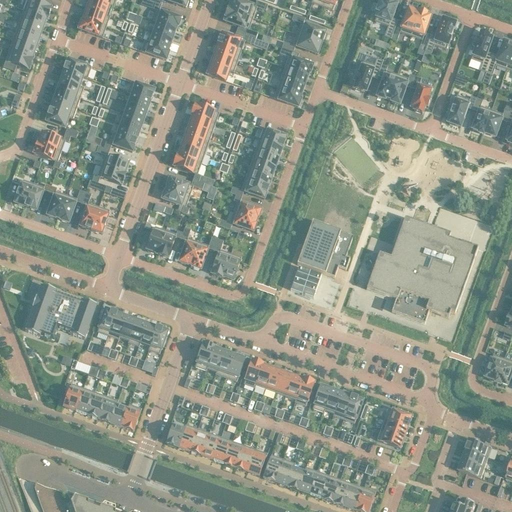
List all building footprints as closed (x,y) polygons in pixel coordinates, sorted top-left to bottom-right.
[(27,0),(27,1),(23,11),(46,19),(46,20),(47,20),(51,9),(40,5),(42,0),(27,0)] [(90,0),(87,10),(105,17),(106,16),(109,7),(109,6),(90,0)] [(90,0),(109,6),(109,7),(113,9),(114,8),(116,0),(90,0)] [(150,0),(150,2),(150,3),(155,5),(161,7),(161,6),(163,1),(185,9),(185,8),(186,8),(188,2),(188,0),(150,0)] [(229,7),(230,7),(228,11),(227,11),(253,20),(256,9),(266,12),(268,6),(256,2),(254,8),(232,0),(232,1),(231,1),(229,7)] [(313,0),(311,5),(322,8),(324,0),(313,0)] [(324,0),(322,8),(332,12),(336,1),(336,2),(336,0),(324,0)] [(378,14),(374,23),(387,28),(384,38),(390,40),(391,40),(394,32),(396,25),(397,22),(391,20),(396,6),(394,5),(394,4),(385,0),(385,1),(382,1),(380,5),(379,5),(376,13),(378,14)] [(153,22),(157,24),(176,30),(177,27),(178,28),(181,20),(159,12),(161,7),(155,5),(153,10),(156,11),(153,22)] [(291,7),(289,11),(304,16),(306,12),(291,7)] [(396,25),(394,32),(410,38),(419,13),(415,12),(415,11),(409,9),(409,10),(408,9),(405,16),(403,22),(402,27),(396,25)] [(87,10),(83,20),(106,28),(110,18),(106,16),(105,17),(87,10)] [(23,11),(20,21),(43,30),(46,20),(46,19),(23,11)] [(246,30),(244,36),(250,38),(256,40),(258,34),(249,31),(253,20),(227,11),(225,18),(225,19),(224,23),(246,30)] [(419,13),(410,38),(411,38),(422,42),(420,46),(426,48),(430,37),(424,35),(431,17),(427,16),(427,15),(419,13),(419,12),(419,13)] [(300,24),(296,36),(321,44),(323,40),(325,34),(325,33),(303,25),(305,19),(294,15),(292,21),(300,24)] [(310,17),(309,21),(324,26),(325,22),(310,17)] [(81,23),(78,30),(79,31),(98,37),(102,39),(106,28),(83,20),(82,23),(81,23)] [(426,48),(424,52),(431,55),(434,47),(446,51),(450,39),(453,32),(455,24),(453,23),(445,20),(445,21),(443,20),(440,28),(439,28),(437,34),(437,36),(431,34),(430,37),(426,48)] [(20,21),(16,32),(39,40),(43,30),(20,21)] [(157,24),(154,34),(172,40),(176,30),(157,24)] [(16,32),(12,42),(35,50),(39,40),(16,32)] [(475,49),(471,61),(481,65),(479,72),(486,74),(492,55),(487,53),(487,51),(488,51),(490,46),(489,46),(492,38),(490,38),(491,36),(481,32),(478,40),(475,39),(472,48),(475,49)] [(154,34),(150,44),(168,50),(172,40),(154,34)] [(218,45),(241,53),(245,43),(248,44),(250,38),(244,36),(242,42),(222,34),(220,40),(219,40),(218,45)] [(320,48),(321,44),(296,36),(292,47),(284,44),(282,49),(293,53),(295,48),(317,56),(317,55),(318,55),(320,49),(320,48)] [(116,37),(114,43),(120,45),(122,40),(116,37)] [(492,55),(486,74),(492,76),(495,67),(506,71),(511,53),(511,44),(511,43),(505,41),(505,42),(504,41),(498,57),(492,55)] [(12,42),(9,52),(32,60),(35,50),(12,42)] [(150,44),(146,55),(165,61),(166,62),(168,54),(167,53),(168,50),(150,44)] [(214,55),(237,63),(241,53),(218,45),(217,46),(218,46),(214,55)] [(285,69),(308,77),(309,74),(310,75),(312,67),(297,61),(291,59),(293,53),(282,49),(279,55),(288,58),(285,69)] [(9,52),(3,69),(14,73),(16,67),(29,71),(33,61),(33,60),(32,60),(9,52)] [(214,55),(211,66),(234,74),(237,63),(214,55)] [(356,74),(353,82),(356,83),(353,91),(361,93),(362,92),(365,93),(371,78),(376,80),(377,78),(382,66),(383,62),(366,56),(359,75),(356,74)] [(64,71),(64,72),(64,71),(83,78),(82,78),(87,80),(91,69),(86,67),(68,61),(66,66),(64,71)] [(234,74),(211,66),(207,76),(225,83),(229,73),(234,74)] [(383,80),(376,98),(384,101),(385,99),(388,100),(397,76),(386,72),(387,68),(382,66),(377,78),(383,80)] [(308,77),(285,69),(281,79),(304,87),(308,77)] [(64,72),(61,82),(79,88),(82,78),(83,78),(64,71),(64,72)] [(104,73),(102,79),(107,81),(110,75),(104,73)] [(397,76),(388,100),(392,101),(391,103),(399,106),(406,88),(411,90),(415,78),(409,76),(408,80),(397,76)] [(413,102),(411,109),(414,110),(414,112),(422,115),(424,107),(427,108),(430,100),(427,99),(433,84),(415,78),(411,90),(417,92),(415,96),(413,102)] [(277,89),(300,97),(304,87),(281,79),(277,89)] [(61,82),(57,92),(80,100),(84,90),(84,89),(79,88),(61,82)] [(127,94),(131,96),(132,95),(150,102),(150,103),(151,102),(152,97),(154,91),(135,85),(131,83),(127,94)] [(299,100),(300,97),(277,89),(274,100),(298,108),(300,101),(299,100)] [(57,92),(53,102),(76,110),(80,100),(57,92)] [(131,96),(128,106),(147,112),(150,102),(132,95),(131,96)] [(450,116),(447,124),(450,125),(449,126),(457,129),(457,128),(460,129),(467,109),(472,111),(477,100),(471,97),(469,101),(457,97),(452,109),(449,116),(450,116)] [(478,113),(472,130),(478,132),(478,134),(491,138),(483,135),(491,112),(480,108),(482,102),(477,100),(472,111),(478,113)] [(50,112),(68,119),(72,121),(73,120),(76,110),(53,102),(50,112)] [(128,106),(124,116),(143,122),(147,112),(128,106)] [(215,126),(219,114),(195,106),(191,117),(192,117),(215,126)] [(491,112),(483,135),(491,138),(491,137),(495,138),(501,121),(506,123),(510,112),(504,110),(502,116),(491,112)] [(49,112),(46,122),(64,129),(68,119),(50,112),(49,112)] [(124,116),(121,126),(139,132),(143,122),(124,116)] [(212,135),(215,126),(192,117),(189,127),(212,135)] [(117,136),(136,143),(136,142),(139,132),(121,126),(117,136)] [(189,127),(185,137),(208,146),(212,135),(189,127)] [(67,130),(64,136),(70,138),(76,140),(78,134),(67,130)] [(263,130),(259,141),(282,149),(283,148),(282,148),(283,145),(284,145),(284,144),(286,138),(263,130)] [(38,144),(38,145),(61,153),(65,142),(68,143),(70,138),(64,136),(62,141),(42,134),(41,136),(40,135),(39,141),(38,144)] [(106,144),(103,149),(109,152),(112,146),(132,153),(134,148),(136,142),(136,143),(117,136),(113,134),(109,145),(106,144)] [(181,148),(204,156),(208,146),(185,137),(181,148)] [(282,149),(259,141),(256,151),(278,159),(282,149)] [(37,144),(33,155),(55,163),(53,168),(59,170),(61,165),(57,164),(61,153),(38,145),(38,144),(37,144)] [(98,148),(96,153),(105,156),(101,167),(124,175),(128,165),(108,157),(107,157),(110,152),(109,152),(103,149),(98,148)] [(204,156),(181,148),(178,157),(201,165),(204,156)] [(275,169),(278,159),(256,151),(252,161),(275,169)] [(193,181),(204,185),(199,183),(201,177),(197,176),(201,165),(178,157),(177,157),(173,168),(195,175),(193,181)] [(248,171),(271,179),(275,169),(252,161),(248,171)] [(94,177),(92,182),(98,184),(100,179),(121,186),(125,176),(125,175),(124,175),(101,167),(97,178),(94,177)] [(271,179),(248,171),(245,181),(268,189),(271,179)] [(166,190),(189,198),(193,188),(202,191),(204,185),(193,181),(191,187),(169,179),(167,187),(166,190)] [(17,198),(15,204),(17,205),(17,206),(25,208),(33,185),(23,181),(19,192),(18,192),(16,198),(17,198)] [(230,194),(235,196),(241,198),(243,193),(264,200),(266,195),(267,193),(266,193),(267,190),(268,191),(268,189),(245,181),(241,192),(232,189),(230,194)] [(33,185),(25,208),(30,210),(36,212),(43,191),(49,193),(51,188),(45,186),(44,189),(33,185)] [(55,195),(47,217),(55,219),(58,220),(66,197),(56,193),(57,190),(51,188),(49,193),(55,195)] [(189,198),(166,190),(165,193),(162,201),(183,208),(181,214),(187,216),(189,210),(186,209),(189,198)] [(66,197),(58,220),(61,221),(61,222),(68,224),(76,203),(82,205),(86,194),(80,192),(76,201),(66,197)] [(87,207),(80,227),(85,229),(85,230),(90,232),(99,208),(88,205),(91,196),(86,194),(82,205),(87,207)] [(233,214),(256,222),(257,219),(258,219),(261,212),(239,204),(241,198),(235,196),(233,202),(237,203),(233,214)] [(99,208),(90,232),(91,232),(91,231),(101,235),(104,229),(106,223),(109,212),(99,208)] [(255,225),(256,222),(233,214),(229,224),(221,221),(218,227),(230,231),(232,225),(253,233),(256,225),(255,225)] [(455,316),(478,251),(449,240),(450,236),(404,220),(390,260),(379,256),(367,291),(395,301),(391,313),(425,324),(429,313),(448,320),(450,314),(455,316)] [(312,223),(297,266),(334,280),(338,269),(346,271),(350,259),(346,258),(353,237),(312,223)] [(157,256),(165,232),(155,228),(146,251),(148,252),(148,253),(153,255),(153,254),(157,255),(156,256),(157,256)] [(187,266),(190,267),(198,244),(187,240),(191,231),(185,229),(183,234),(181,240),(186,242),(179,264),(187,266)] [(175,238),(181,240),(183,234),(177,232),(176,236),(165,232),(157,256),(168,260),(175,238)] [(208,247),(198,244),(190,267),(193,268),(192,268),(200,271),(208,250),(213,252),(217,241),(212,238),(208,247)] [(211,275),(222,279),(231,255),(220,251),(223,243),(217,241),(213,252),(219,254),(211,275)] [(241,259),(231,255),(222,279),(223,279),(223,278),(226,279),(226,280),(231,282),(231,281),(233,282),(241,259)] [(299,269),(291,291),(313,299),(321,277),(299,269)] [(41,287),(37,298),(36,298),(34,304),(32,309),(33,309),(25,332),(40,337),(54,341),(58,330),(70,334),(70,335),(84,341),(97,306),(82,301),(81,302),(55,293),(56,292),(41,287)] [(108,338),(116,315),(116,314),(111,312),(111,313),(105,311),(97,334),(108,338)] [(126,318),(116,315),(108,338),(118,341),(126,318)] [(128,345),(136,322),(126,318),(118,341),(119,339),(128,342),(128,345)] [(146,325),(136,322),(128,345),(138,348),(146,325)] [(146,325),(138,348),(139,349),(140,344),(150,347),(148,352),(156,329),(146,325)] [(156,329),(148,352),(159,356),(163,345),(165,340),(167,333),(162,331),(162,330),(156,329)] [(511,340),(511,336),(505,334),(503,340),(511,343),(511,340)] [(207,370),(214,350),(214,348),(203,345),(200,352),(198,357),(199,357),(195,368),(206,372),(207,370)] [(214,350),(207,370),(216,373),(215,376),(216,376),(224,353),(214,350)] [(224,353),(216,376),(226,380),(234,357),(224,353)] [(496,384),(497,384),(505,360),(494,356),(489,368),(487,373),(488,373),(486,379),(490,380),(489,381),(496,383),(496,384)] [(234,357),(226,380),(236,383),(245,360),(234,357)] [(497,384),(502,386),(502,384),(508,387),(511,376),(511,362),(505,360),(497,384)] [(255,387),(263,367),(263,366),(252,362),(243,386),(254,390),(255,387)] [(255,387),(265,391),(272,370),(263,367),(255,387)] [(283,374),(272,370),(265,391),(275,394),(283,374)] [(285,398),(293,377),(283,374),(275,394),(285,398)] [(293,377),(285,398),(295,402),(294,404),(302,381),(293,377)] [(302,381),(294,404),(305,408),(314,384),(303,380),(302,381)] [(63,408),(75,413),(83,390),(71,385),(63,408)] [(320,387),(312,410),(323,414),(331,391),(320,387)] [(95,394),(83,390),(75,413),(87,417),(95,394)] [(324,412),(334,415),(333,417),(333,418),(341,395),(331,391),(323,414),(324,412)] [(98,421),(106,398),(95,394),(87,417),(98,421)] [(351,398),(341,395),(333,418),(343,421),(351,398)] [(118,402),(106,398),(98,421),(102,422),(109,425),(109,424),(110,425),(118,402)] [(362,402),(357,400),(351,398),(343,421),(354,425),(362,402)] [(118,402),(110,425),(121,429),(129,406),(127,410),(117,407),(118,402)] [(132,433),(133,433),(135,427),(136,427),(138,421),(137,421),(141,410),(129,406),(121,429),(125,430),(125,431),(132,433)] [(385,421),(408,429),(412,418),(388,410),(385,421)] [(408,429),(385,421),(381,431),(404,440),(408,429)] [(174,448),(178,449),(186,426),(184,431),(172,427),(170,433),(168,438),(166,445),(167,445),(167,446),(174,448)] [(190,453),(198,431),(186,426),(178,449),(190,453)] [(201,458),(201,457),(209,434),(198,431),(190,453),(189,454),(201,458)] [(404,440),(381,431),(377,442),(401,450),(404,440)] [(221,439),(209,434),(201,457),(212,461),(221,439)] [(221,439),(212,461),(224,466),(232,443),(221,439)] [(469,445),(466,452),(488,459),(492,449),(490,448),(491,446),(482,443),(481,445),(471,442),(470,446),(469,445)] [(232,443),(224,466),(225,466),(231,468),(236,470),(244,447),(232,443)] [(247,474),(255,451),(244,447),(236,470),(235,470),(243,473),(243,472),(247,474)] [(247,474),(259,478),(267,455),(255,451),(247,474)] [(465,459),(464,462),(485,470),(488,459),(466,452),(464,458),(465,459)] [(262,480),(274,484),(283,461),(271,456),(262,480)] [(294,465),(283,461),(274,484),(286,489),(293,469),(294,465)] [(485,470),(464,462),(462,466),(461,466),(459,472),(481,480),(485,470)] [(286,489),(297,492),(304,473),(293,469),(286,489)] [(317,473),(305,469),(304,473),(297,492),(309,497),(317,473)] [(309,497),(320,501),(329,477),(317,473),(309,497)] [(329,477),(320,501),(332,505),(340,481),(329,477)] [(71,511),(66,497),(45,486),(41,485),(35,484),(23,481),(34,511),(71,511)] [(344,509),(352,485),(340,481),(332,505),(344,509)] [(344,509),(352,511),(355,511),(364,489),(352,485),(344,509)] [(368,511),(375,493),(364,489),(355,511),(368,511)] [(109,511),(68,497),(73,511),(109,511)] [(458,501),(455,507),(456,507),(453,511),(473,511),(476,507),(464,502),(463,503),(458,501)]
